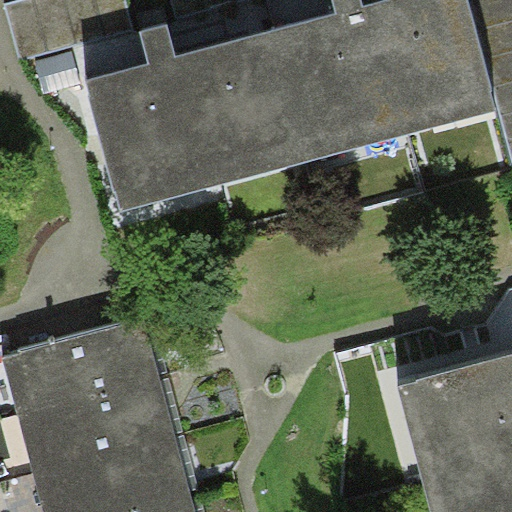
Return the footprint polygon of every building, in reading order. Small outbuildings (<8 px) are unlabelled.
[(132,29),(124,0),(16,0),(5,3),(20,60),(132,29)] [(147,63),(85,80),(118,207),(494,109),(465,0),(381,0),(363,5),(362,0),(332,0),(336,12),(174,55),(166,23),(138,31),(147,63)] [(247,0),(172,0),(178,19),(247,0)] [(511,0),(472,0),(511,146),(511,0)] [(3,359),(18,415),(160,377),(145,321),(3,359)] [(511,511),(511,354),(399,384),(433,511),(511,511)] [(18,415),(33,471),(175,434),(160,377),(18,415)] [(33,471),(43,511),(112,511),(190,492),(175,434),(33,471)] [(112,511),(195,511),(190,492),(112,511)]
